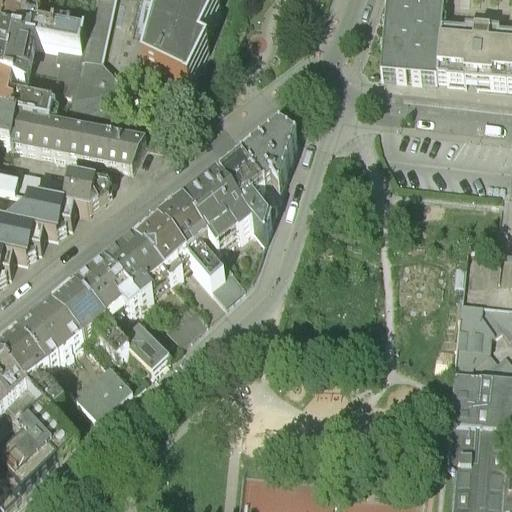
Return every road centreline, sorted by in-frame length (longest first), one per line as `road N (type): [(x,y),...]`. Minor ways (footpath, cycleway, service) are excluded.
road 1 (residential): [(43,511),(274,291),(335,92)]
road 2 (residential): [(0,328),(241,140)]
road 3 (residential): [(335,92),(350,109),(511,127)]
